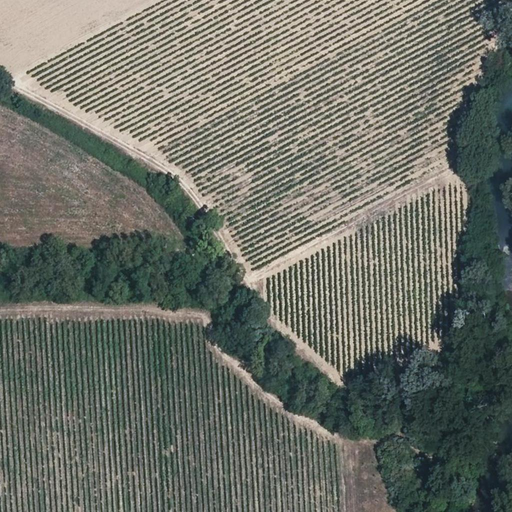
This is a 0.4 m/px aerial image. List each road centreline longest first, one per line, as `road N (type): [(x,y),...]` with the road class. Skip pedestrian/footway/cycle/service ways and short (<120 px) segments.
road 1 (track): [(0,76),(170,170),(230,243),(266,309),(349,385),(465,328)]
road 2 (track): [(252,279),(460,169),(479,73),(511,19)]
road 3 (track): [(157,0),(7,78)]
